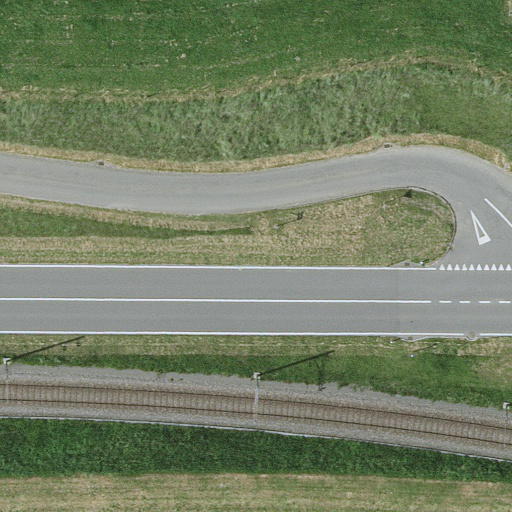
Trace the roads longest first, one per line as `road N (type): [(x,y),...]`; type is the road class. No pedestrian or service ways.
road 1 (unclassified): [(0,173),(190,195),(428,168),(472,182),(511,224)]
road 2 (secondary): [(511,302),(0,298)]
